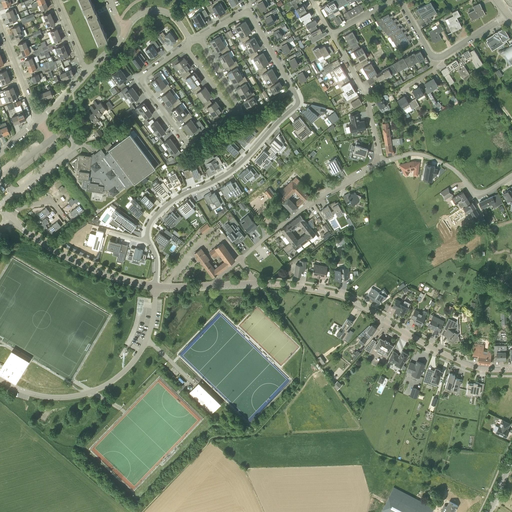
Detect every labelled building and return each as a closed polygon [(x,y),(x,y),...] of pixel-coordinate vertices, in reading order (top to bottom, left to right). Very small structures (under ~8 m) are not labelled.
[(4,0),(2,1),(4,7),(5,9),(10,7),(9,5),(15,3),(13,0),(4,0)] [(98,15),(96,11),(95,11),(90,0),(80,0),(99,43),(108,40),(97,15),(98,15)] [(226,11),(219,0),(218,0),(207,6),(211,13),(215,11),(215,13),(219,11),(220,14),(226,11)] [(259,7),(261,10),(265,8),(265,9),(270,6),(266,0),(257,0),(255,1),(259,7)] [(291,0),(291,1),(295,9),(303,5),(300,1),(301,0),(291,0)] [(332,0),(328,3),(334,13),(339,10),(338,8),(333,0),(332,0)] [(46,2),(39,5),(42,11),(48,8),(46,2)] [(438,16),(430,2),(417,10),(421,16),(421,17),(421,18),(423,17),(423,18),(426,22),(426,23),(438,16)] [(295,9),(300,17),(307,13),(305,9),(307,8),(305,3),(303,5),(295,9)] [(323,6),(329,16),(334,13),(328,3),(323,6)] [(475,6),(476,9),(469,13),(472,20),(479,16),(478,15),(480,14),(481,15),(484,14),(479,4),(475,6)] [(6,11),(8,17),(17,14),(17,13),(15,8),(13,9),(6,11)] [(267,21),(269,25),(273,23),(278,20),(274,14),(278,12),(276,8),(263,15),(267,21)] [(447,19),(445,20),(446,21),(441,23),(447,35),(452,32),(451,31),(461,26),(461,27),(462,27),(457,17),(460,16),(457,10),(452,13),(453,16),(447,19)] [(44,15),(46,21),(53,18),(50,12),(44,15)] [(199,12),(192,15),(198,26),(204,22),(199,12)] [(305,25),(306,25),(312,21),(310,17),(312,16),(309,12),(307,13),(300,17),(305,25)] [(17,14),(8,17),(11,23),(17,20),(19,19),(17,14)] [(379,25),(380,25),(379,25),(392,18),(394,17),(393,15),(389,16),(388,14),(375,21),(376,21),(379,25)] [(53,18),(46,21),(48,26),(48,27),(55,24),(53,18)] [(382,29),(383,29),(395,22),(397,20),(396,19),(393,20),(392,18),(379,25),(380,25),(382,29)] [(306,25),(311,33),(318,29),(315,25),(318,24),(315,19),(312,21),(306,25)] [(440,23),(442,22),(441,19),(438,21),(439,21),(435,23),(437,25),(436,25),(437,27),(429,32),(434,43),(438,41),(438,39),(441,38),(439,33),(444,30),(440,23)] [(236,27),(239,32),(248,27),(246,21),(241,24),(240,22),(235,25),(235,24),(235,25),(236,27)] [(275,35),(277,39),(281,37),(286,35),(282,28),(286,26),(284,22),(271,29),(275,35)] [(385,33),(386,33),(399,26),(401,24),(400,23),(396,24),(395,22),(383,29),(385,33)] [(12,28),(15,33),(21,31),(24,30),(22,24),(19,25),(12,28)] [(389,37),(390,37),(402,30),(404,28),(403,26),(400,28),(398,26),(399,26),(386,33),(389,37)] [(240,39),(241,41),(247,38),(246,35),(251,32),(248,27),(239,32),(241,35),(238,37),(240,39),(240,38),(240,39)] [(311,33),(307,35),(307,36),(309,40),(311,39),(313,43),(323,37),(320,33),(322,32),(320,27),(318,29),(311,33)] [(50,31),(53,37),(59,34),(57,28),(50,31)] [(490,48),(492,51),(496,48),(494,45),(502,40),(503,42),(509,38),(503,28),(496,32),(497,33),(494,35),(493,34),(486,39),(491,47),(490,48)] [(344,36),(347,41),(355,36),(352,31),(351,32),(349,29),(343,32),(345,35),(344,36)] [(392,41),(393,41),(405,34),(408,32),(407,30),(403,32),(402,30),(390,37),(392,41)] [(21,31),(15,33),(17,39),(24,37),(21,31)] [(175,41),(169,33),(165,36),(163,32),(158,36),(164,44),(166,42),(167,44),(169,42),(171,44),(172,44),(174,43),(174,42),(175,41)] [(59,34),(53,37),(55,43),(62,40),(59,34)] [(214,39),(210,42),(213,47),(222,41),(219,36),(218,34),(213,37),(214,39)] [(393,41),(396,45),(411,36),(410,34),(407,36),(405,34),(393,41)] [(283,49),(285,53),(289,51),(294,49),(290,42),(294,40),(292,36),(279,43),(283,49)] [(351,46),(353,48),(359,45),(357,42),(359,42),(355,36),(347,41),(350,46),(351,46)] [(411,36),(396,45),(398,50),(411,43),(410,43),(409,40),(412,38),(411,36)] [(246,45),(248,48),(257,42),(254,37),(249,40),(247,38),(241,41),(243,44),(244,46),(246,45)] [(154,39),(143,47),(151,58),(158,53),(154,48),(158,45),(154,39)] [(19,44),(21,50),(28,47),(26,41),(19,44)] [(222,41),(213,47),(216,52),(221,49),(223,51),(229,48),(227,45),(225,46),(222,41)] [(248,54),(250,57),(256,53),(254,51),(260,48),(257,42),(248,48),(251,53),(248,54)] [(511,44),(505,49),(501,52),(502,53),(504,56),(506,54),(508,58),(511,55),(511,44)] [(23,55),(33,52),(34,51),(33,48),(32,49),(31,45),(28,47),(21,50),(23,55)] [(55,48),(57,54),(59,53),(66,50),(64,45),(57,47),(55,48)] [(325,45),(319,48),(324,57),(329,54),(330,55),(334,53),(330,46),(326,48),(325,45)] [(354,52),(357,57),(365,52),(362,47),(360,48),(359,45),(353,48),(354,51),(354,52)] [(324,57),(319,48),(318,47),(313,50),(318,58),(317,58),(319,61),(324,58),(324,57)] [(224,54),(219,57),(222,62),(231,57),(228,52),(230,51),(229,48),(223,51),(224,54)] [(59,53),(57,54),(56,54),(59,60),(62,59),(69,56),(66,50),(59,53)] [(460,59),(461,61),(464,65),(467,63),(465,59),(471,55),(474,59),(471,61),(476,68),(483,64),(474,50),(470,52),(468,50),(462,55),(463,57),(458,60),(460,59)] [(291,63),(293,67),(297,65),(297,66),(302,63),(298,56),(302,54),(300,51),(287,58),(291,63)] [(420,51),(415,54),(419,61),(418,61),(419,62),(425,59),(420,51)] [(354,65),(356,68),(362,64),(368,61),(366,58),(368,58),(365,52),(357,57),(360,62),(354,65)] [(414,52),(409,55),(414,63),(418,61),(419,61),(415,54),(414,52)] [(145,59),(141,53),(132,59),(138,67),(144,63),(143,60),(145,59)] [(254,58),(256,63),(266,58),(263,53),(257,56),(256,53),(250,57),(251,59),(254,58)] [(409,55),(404,58),(404,59),(408,65),(408,66),(414,63),(409,55)] [(25,60),(28,66),(34,63),(37,62),(35,56),(32,57),(25,60)] [(175,64),(179,68),(187,62),(184,57),(179,61),(177,59),(178,59),(177,58),(170,64),(172,63),(173,65),(175,64)] [(231,57),(222,62),(225,68),(230,64),(232,67),(238,64),(236,61),(234,62),(231,57)] [(403,57),(398,60),(402,68),(407,66),(408,67),(408,66),(408,65),(404,59),(404,58),(403,57)] [(257,70),(259,73),(265,69),(263,67),(269,63),(266,58),(256,63),(259,69),(257,70)] [(398,60),(393,63),(397,71),(402,68),(398,60)] [(461,61),(458,63),(456,60),(446,66),(447,67),(444,69),(441,71),(450,85),(454,82),(449,73),(450,72),(450,71),(456,68),(458,71),(462,77),(463,78),(465,81),(471,77),(469,74),(464,65),(461,61)] [(363,68),(366,73),(374,68),(371,63),(369,64),(368,61),(362,64),(356,68),(358,71),(363,68)] [(187,62),(179,68),(182,73),(180,75),(182,77),(188,73),(186,71),(191,67),(187,62)] [(333,62),(329,65),(323,68),(325,70),(334,65),(333,62)] [(34,63),(28,66),(30,72),(37,69),(34,63)] [(393,63),(387,66),(392,74),(397,71),(393,63)] [(238,64),(232,67),(233,70),(227,73),(230,78),(240,73),(237,68),(239,67),(238,64)] [(299,77),(301,81),(305,79),(305,80),(310,77),(306,70),(310,68),(308,65),(295,72),(299,78),(299,77)] [(332,77),(333,77),(335,75),(343,71),(340,65),(336,68),(334,65),(325,70),(322,72),(324,76),(326,74),(329,79),(332,77)] [(69,70),(66,72),(68,78),(74,75),(70,66),(68,67),(69,70)] [(382,69),(382,70),(386,77),(387,77),(392,74),(387,66),(382,69)] [(367,80),(368,82),(374,79),(372,76),(376,74),(377,73),(374,68),(366,73),(369,78),(367,80)] [(120,69),(114,74),(119,82),(116,84),(119,88),(125,84),(123,81),(127,78),(125,75),(123,72),(120,69)] [(262,74),(265,79),(275,74),(272,69),(266,72),(265,69),(259,73),(260,75),(262,74)] [(0,78),(0,79),(1,79),(9,75),(6,70),(0,72),(0,78)] [(68,78),(66,72),(62,73),(61,70),(58,71),(63,80),(68,78)] [(374,79),(368,82),(370,85),(375,81),(375,80),(378,78),(380,81),(386,77),(382,70),(377,73),(376,74),(372,76),(374,79)] [(336,82),(338,84),(338,85),(344,81),(342,78),(347,76),(343,71),(335,75),(333,77),(336,82)] [(42,72),(32,76),(34,82),(37,81),(38,83),(47,80),(46,78),(43,79),(42,77),(43,76),(42,72)] [(151,82),(154,87),(163,80),(160,76),(161,74),(159,72),(153,76),(154,76),(155,78),(151,82)] [(184,82),(187,80),(189,83),(198,77),(194,72),(190,75),(188,73),(182,77),(181,78),(184,82)] [(240,73),(230,78),(233,83),(239,80),(241,83),(247,79),(245,76),(243,78),(240,73)] [(266,85),(267,87),(273,84),(272,82),(278,79),(275,74),(265,79),(267,82),(265,83),(266,85)] [(3,84),(11,81),(9,75),(1,79),(0,79),(2,84),(3,84)] [(189,83),(193,88),(191,89),(193,92),(198,88),(197,85),(201,82),(198,77),(189,83)] [(436,103),(430,91),(438,86),(433,78),(425,83),(427,87),(424,89),(436,109),(440,107),(441,106),(438,101),(436,103)] [(242,85),(236,89),(239,94),(249,88),(251,87),(248,82),(247,79),(241,83),(242,85)] [(154,87),(157,91),(158,91),(162,88),(164,90),(170,86),(168,84),(166,85),(163,80),(154,87)] [(336,89),(342,86),(345,91),(353,87),(350,81),(345,84),(344,81),(338,85),(338,84),(335,86),(336,89)] [(273,84),(267,87),(268,89),(270,88),(273,93),(273,92),(274,95),(275,94),(274,94),(279,92),(278,90),(282,87),(280,82),(274,85),(273,84)] [(13,86),(2,91),(4,96),(15,92),(13,86)] [(48,90),(45,92),(47,98),(53,96),(49,86),(47,87),(48,90)] [(161,96),(165,101),(173,95),(170,90),(172,89),(170,86),(164,90),(166,93),(161,96),(161,97),(161,96)] [(195,94),(196,93),(200,98),(209,91),(205,86),(200,90),(198,88),(193,92),(195,94)] [(136,92),(133,87),(132,88),(130,89),(128,90),(126,87),(122,90),(124,93),(123,94),(127,99),(129,98),(129,97),(136,92)] [(345,101),(347,101),(353,97),(351,94),(356,92),(353,87),(345,91),(348,96),(345,98),(343,99),(345,102),(345,101)] [(413,91),(417,98),(424,94),(419,87),(413,91)] [(249,88),(239,94),(242,99),(248,96),(249,97),(255,94),(254,92),(252,93),(249,88)] [(47,98),(45,92),(41,93),(40,90),(37,91),(41,100),(47,98)] [(200,98),(203,102),(202,104),(203,106),(209,102),(207,100),(212,96),(209,91),(200,98)] [(15,92),(4,96),(4,97),(6,102),(10,101),(18,98),(15,92)] [(136,92),(129,97),(129,98),(132,102),(139,97),(136,92)] [(255,94),(249,97),(250,99),(244,102),(247,107),(251,105),(252,107),(257,104),(256,102),(254,97),(256,96),(255,94)] [(381,95),(374,100),(376,103),(377,102),(380,108),(382,107),(382,108),(383,107),(388,104),(386,100),(388,99),(388,97),(387,95),(385,94),(383,95),(383,96),(381,95)] [(173,102),(175,105),(180,101),(179,98),(177,99),(173,95),(165,101),(168,106),(173,102)] [(412,109),(415,107),(412,101),(409,103),(404,96),(398,100),(402,107),(404,110),(410,106),(412,109)] [(353,97),(347,101),(348,103),(351,102),(354,107),(362,103),(359,97),(354,100),(353,97)] [(93,102),(97,107),(101,112),(106,109),(101,102),(98,104),(95,100),(93,102)] [(182,103),(180,101),(175,105),(177,107),(172,111),(175,115),(184,109),(180,105),(182,103)] [(205,109),(207,107),(210,112),(219,106),(216,101),(211,104),(209,102),(203,106),(205,109)] [(142,104),(136,109),(140,114),(140,115),(142,113),(148,108),(144,103),(143,103),(142,104)] [(315,103),(304,112),(313,123),(330,110),(325,109),(326,105),(315,103)] [(90,107),(94,112),(99,119),(98,117),(103,114),(101,112),(97,107),(95,109),(92,106),(90,107)] [(210,112),(214,117),(212,118),(214,121),(212,122),(220,116),(219,116),(218,114),(223,111),(219,106),(210,112)] [(152,115),(152,114),(148,108),(142,113),(146,119),(150,116),(152,115)] [(179,120),(184,117),(185,119),(191,115),(189,113),(187,114),(184,109),(175,115),(179,120)] [(16,112),(18,115),(20,122),(26,119),(23,113),(22,110),(16,112)] [(94,112),(91,114),(88,111),(86,112),(94,123),(99,119),(94,112)] [(332,114),(331,114),(331,115),(329,116),(328,117),(332,123),(339,118),(335,111),(334,112),(334,113),(332,114)] [(351,132),(352,135),(356,135),(356,131),(365,129),(363,121),(358,122),(356,114),(349,115),(351,123),(348,124),(350,132),(351,132)] [(20,122),(18,115),(12,117),(15,124),(20,122)] [(191,115),(185,119),(187,122),(182,125),(183,125),(186,130),(194,124),(191,119),(193,118),(191,115)] [(302,141),(309,136),(308,135),(306,133),(310,130),(300,117),(299,117),(292,123),(293,125),(296,129),(297,129),(295,130),(300,135),(299,137),(302,141)] [(383,129),(385,143),(391,142),(390,139),(388,123),(387,119),(382,120),(383,123),(383,129)] [(156,121),(155,122),(151,125),(155,131),(161,126),(157,120),(156,121)] [(0,124),(0,125),(1,128),(4,135),(10,133),(7,126),(5,122),(0,124)] [(194,124),(186,130),(189,134),(189,135),(194,131),(196,134),(195,134),(196,134),(203,129),(203,128),(201,130),(196,122),(194,124)] [(163,133),(165,132),(161,126),(155,131),(159,136),(163,134),(163,133)] [(92,156),(89,156),(79,154),(77,174),(79,174),(78,177),(82,178),(81,186),(86,187),(86,190),(103,192),(103,190),(107,190),(108,190),(109,191),(108,192),(108,196),(112,196),(113,196),(113,197),(120,192),(119,191),(124,187),(126,189),(128,188),(127,187),(133,182),(134,183),(155,168),(152,163),(156,159),(148,150),(145,145),(133,129),(131,132),(130,133),(109,149),(110,150),(105,154),(101,149),(92,156)] [(274,144),(269,148),(270,149),(275,154),(284,144),(278,134),(271,142),(274,144)] [(169,139),(168,140),(164,143),(168,149),(174,144),(170,138),(169,139)] [(391,142),(385,143),(385,144),(387,155),(394,154),(393,149),(392,150),(391,145),(400,144),(399,138),(390,139),(391,142)] [(234,156),(235,156),(239,152),(237,149),(239,147),(231,139),(224,146),(232,153),(231,153),(234,156)] [(354,159),(355,158),(357,159),(358,155),(366,157),(368,148),(359,145),(360,143),(356,142),(354,151),(352,150),(350,157),(352,158),(354,159)] [(178,149),(174,144),(168,149),(172,154),(176,151),(178,150),(178,149)] [(275,154),(270,149),(266,152),(265,151),(263,153),(262,152),(255,160),(259,163),(259,164),(260,165),(260,164),(263,167),(266,164),(267,165),(271,160),(269,159),(271,157),(274,160),(277,156),(275,154)] [(344,167),(338,156),(330,161),(333,167),(330,169),(333,173),(337,171),(338,172),(344,169),(343,168),(344,167)] [(219,165),(223,164),(219,157),(215,158),(206,163),(211,171),(220,166),(219,165)] [(408,173),(408,172),(407,171),(408,170),(413,169),(414,169),(414,172),(418,173),(419,162),(416,161),(411,163),(411,162),(399,165),(405,174),(405,175),(406,175),(407,175),(408,175),(408,174),(408,173)] [(424,169),(425,169),(424,177),(428,177),(428,179),(432,180),(433,175),(436,176),(438,169),(434,168),(435,166),(425,164),(424,169)] [(184,171),(187,179),(193,176),(194,179),(201,176),(200,174),(203,172),(200,165),(196,166),(190,168),(184,171)] [(247,168),(239,175),(245,183),(249,180),(248,179),(253,175),(256,178),(259,175),(253,167),(249,170),(247,168)] [(177,188),(183,185),(178,172),(171,176),(177,188)] [(297,200),(300,204),(309,196),(299,186),(293,180),(288,185),(282,190),(281,191),(284,194),(280,198),(284,202),(283,203),(292,212),(297,207),(298,206),(294,203),(288,197),(294,191),(300,197),(297,200)] [(225,194),(228,198),(233,194),(232,193),(239,189),(242,193),(236,182),(232,184),(231,181),(227,184),(221,188),(225,194)] [(161,198),(167,193),(167,192),(169,190),(163,182),(160,184),(159,183),(153,187),(157,193),(158,194),(161,198)] [(440,192),(445,199),(453,194),(448,187),(440,192)] [(270,198),(274,195),(268,188),(265,191),(270,198)] [(511,189),(511,190),(510,190),(509,189),(508,190),(506,191),(505,191),(504,192),(503,192),(502,193),(502,194),(508,202),(511,198),(511,189)] [(460,202),(462,201),(463,201),(467,198),(463,191),(452,198),(454,201),(457,199),(459,202),(460,202)] [(203,196),(208,205),(213,202),(216,207),(221,204),(215,193),(212,194),(211,192),(203,196)] [(358,201),(359,202),(361,196),(356,195),(355,192),(351,194),(350,192),(348,193),(343,196),(348,205),(352,203),(353,204),(358,201)] [(154,203),(145,194),(140,199),(149,208),(154,203)] [(479,202),(482,208),(494,202),(496,206),(503,203),(500,198),(498,200),(496,195),(479,202)] [(462,201),(460,202),(460,203),(459,204),(461,208),(470,202),(467,198),(463,201),(462,201)] [(131,202),(133,204),(128,209),(138,218),(143,213),(140,209),(142,207),(133,199),(131,202)] [(239,204),(244,209),(248,206),(243,201),(239,204)] [(342,208),(338,201),(335,203),(335,202),(330,205),(331,205),(329,206),(328,205),(328,206),(322,209),(328,218),(333,215),(332,212),(334,211),(334,212),(342,208)] [(184,206),(179,211),(185,217),(191,212),(193,214),(196,211),(193,208),(196,206),(193,203),(190,205),(188,202),(183,206),(184,206)] [(469,211),(475,221),(481,218),(475,209),(476,208),(472,202),(457,212),(451,215),(455,220),(469,211)] [(82,212),(77,206),(68,214),(73,219),(82,212)] [(51,213),(47,207),(37,214),(42,220),(51,213)] [(114,210),(110,216),(117,221),(114,226),(118,229),(119,227),(124,231),(126,228),(132,232),(137,226),(114,210)] [(177,212),(175,215),(172,212),(167,217),(166,217),(164,220),(167,223),(170,225),(177,218),(180,220),(182,217),(177,212)] [(301,214),(294,220),(298,225),(299,224),(306,233),(312,229),(301,214)] [(244,227),(248,231),(251,229),(252,230),(253,229),(252,227),(253,226),(255,228),(257,226),(252,220),(248,215),(244,219),(245,221),(242,224),(245,227),(244,227)] [(65,225),(61,219),(51,227),(56,232),(65,225)] [(294,220),(287,225),(291,230),(298,225),(294,220)] [(200,228),(203,233),(211,228),(208,223),(200,228)] [(227,236),(231,241),(236,237),(236,236),(238,235),(241,239),(241,240),(246,236),(245,236),(244,237),(241,232),(242,232),(238,226),(237,226),(240,229),(239,230),(235,225),(237,228),(236,228),(232,224),(230,226),(227,229),(230,233),(227,236)] [(281,230),(285,236),(291,231),(291,230),(287,225),(281,230)] [(159,232),(155,238),(160,242),(159,244),(164,247),(171,237),(179,243),(181,239),(178,238),(172,233),(166,229),(162,234),(159,232)] [(309,240),(309,239),(312,243),(319,238),(316,234),(312,229),(306,233),(298,240),(302,245),(304,248),(311,243),(309,240)] [(91,234),(88,245),(92,246),(92,248),(99,250),(99,248),(101,248),(104,237),(102,236),(104,231),(97,230),(96,234),(90,233),(90,234),(91,234)] [(285,236),(290,242),(296,237),(291,231),(285,236)] [(296,237),(290,242),(296,249),(302,245),(298,240),(296,237)] [(109,240),(107,249),(113,251),(119,252),(118,256),(116,261),(123,263),(128,245),(117,242),(117,244),(115,243),(115,242),(109,240)] [(222,243),(215,248),(218,252),(225,261),(226,262),(228,265),(235,260),(222,243)] [(142,249),(141,249),(135,247),(135,249),(135,250),(131,249),(130,249),(129,253),(128,257),(129,257),(132,258),(133,257),(140,259),(140,261),(145,262),(146,256),(147,254),(143,253),(142,253),(143,250),(142,249)] [(226,262),(225,261),(215,269),(208,260),(209,259),(206,255),(201,248),(195,253),(199,259),(197,260),(198,261),(200,260),(213,277),(228,265),(226,262)] [(212,256),(218,252),(215,248),(209,253),(212,256)] [(301,270),(304,271),(306,261),(300,260),(299,264),(295,264),(295,269),(294,274),(301,275),(301,270)] [(313,271),(312,276),(317,277),(325,278),(325,277),(327,266),(321,265),(320,267),(314,266),(313,269),(313,271)] [(343,268),(344,268),(340,268),(340,269),(335,269),(335,275),(334,279),(340,280),(341,279),(344,279),(348,278),(348,272),(349,272),(348,267),(343,268)] [(388,296),(387,295),(385,292),(382,294),(371,288),(367,295),(370,297),(370,298),(374,300),(375,299),(380,302),(388,296)] [(396,299),(393,307),(396,309),(395,311),(403,315),(405,312),(407,312),(409,308),(399,303),(400,301),(396,299)] [(415,310),(411,317),(415,319),(414,322),(421,325),(424,321),(423,321),(426,315),(427,312),(426,311),(424,310),(423,310),(422,313),(415,310)] [(432,318),(428,326),(435,330),(434,332),(437,334),(438,331),(439,332),(444,321),(433,315),(432,318)] [(353,322),(347,318),(341,327),(344,328),(342,331),(339,330),(336,335),(344,339),(349,331),(347,330),(353,322)] [(447,330),(445,336),(450,338),(449,340),(450,341),(459,341),(459,336),(457,336),(458,333),(457,333),(457,331),(458,331),(458,325),(455,324),(456,322),(449,318),(444,329),(447,330)] [(374,331),(377,328),(372,324),(371,326),(369,325),(359,335),(357,337),(360,339),(359,341),(363,344),(365,340),(366,341),(368,339),(372,334),(372,335),(374,331)] [(375,347),(379,349),(378,351),(382,354),(383,352),(388,354),(393,345),(389,343),(389,342),(385,339),(384,340),(380,338),(377,344),(375,343),(376,341),(372,339),(365,348),(370,351),(373,345),(375,346),(375,347)] [(506,354),(506,351),(506,349),(508,349),(508,345),(507,342),(502,342),(493,342),(493,345),(493,352),(497,352),(497,359),(505,359),(505,354),(506,354)] [(478,363),(490,364),(491,351),(487,350),(487,354),(483,353),(484,345),(479,344),(474,344),(473,357),(479,357),(478,363)] [(357,350),(356,352),(353,356),(352,357),(355,359),(361,353),(357,350)] [(389,360),(401,367),(409,354),(402,351),(399,356),(396,354),(396,355),(392,353),(389,360)] [(11,352),(3,365),(0,370),(0,374),(15,384),(28,362),(20,357),(15,365),(12,363),(17,355),(11,352)] [(321,355),(320,356),(317,358),(322,364),(325,362),(326,362),(321,355)] [(322,368),(317,361),(313,364),(318,370),(322,368)] [(410,362),(406,371),(412,373),(412,374),(419,377),(424,364),(417,361),(415,364),(410,362)] [(438,382),(441,374),(442,375),(442,373),(441,373),(442,370),(439,370),(440,369),(436,367),(433,375),(426,372),(423,381),(434,384),(435,381),(438,382)] [(459,385),(460,385),(462,379),(454,377),(455,374),(449,373),(445,387),(453,389),(452,392),(457,393),(459,385)] [(333,384),(337,390),(342,384),(337,380),(333,384)] [(484,383),(476,382),(476,383),(474,382),(474,384),(468,383),(467,388),(467,394),(472,395),(472,393),(479,394),(480,390),(483,391),(484,383)] [(198,384),(190,393),(212,414),(220,405),(198,384)] [(413,387),(410,396),(416,398),(419,390),(413,387)] [(430,396),(428,404),(435,406),(437,398),(430,396)] [(502,419),(499,425),(498,427),(495,425),(493,429),(496,431),(495,433),(501,436),(501,435),(506,437),(506,436),(507,436),(509,432),(507,431),(510,423),(502,419)] [(394,487),(380,511),(431,511),(434,508),(394,487)] [(441,511),(454,511),(457,506),(449,501),(445,509),(443,508),(441,511)]
